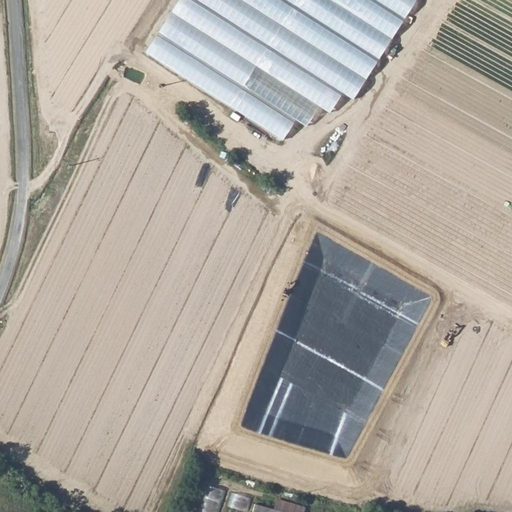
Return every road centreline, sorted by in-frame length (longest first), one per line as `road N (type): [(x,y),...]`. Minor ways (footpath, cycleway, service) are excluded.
road 1 (track): [(23,187),(41,178),(121,52),(137,55),(277,157),(300,187)]
road 2 (tertiary): [(14,0),(23,187),(0,291)]
road 3 (track): [(511,305),(300,187)]
